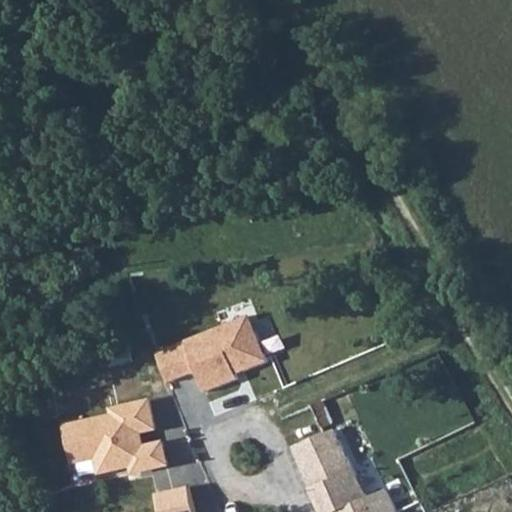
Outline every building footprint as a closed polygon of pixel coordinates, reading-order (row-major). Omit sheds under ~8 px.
[(279,391),(262,352),(236,362),(250,395),(255,393),(258,400),(279,391)] [(250,395),(236,362),(219,370),(233,402),(250,395)] [(233,402),(219,370),(188,382),(202,415),(205,421),(219,416),(217,409),(233,402)] [(202,415),(188,382),(168,390),(182,422),(202,415)] [(323,399),(289,413),(280,417),(293,447),(325,433),(319,417),(328,412),(323,399)] [(325,433),(293,447),(301,464),(332,449),(325,433)] [(178,442),(136,447),(140,481),(168,477),(190,474),(187,451),(179,452),(178,442)] [(332,449),(301,464),(299,465),(309,490),(352,469),(342,445),(332,449)] [(140,481),(136,447),(114,450),(119,484),(140,481)] [(371,511),(359,483),(352,469),(309,490),(318,511),(371,511)] [(189,491),(173,494),(163,496),(165,511),(178,511),(192,510),(189,491)]
